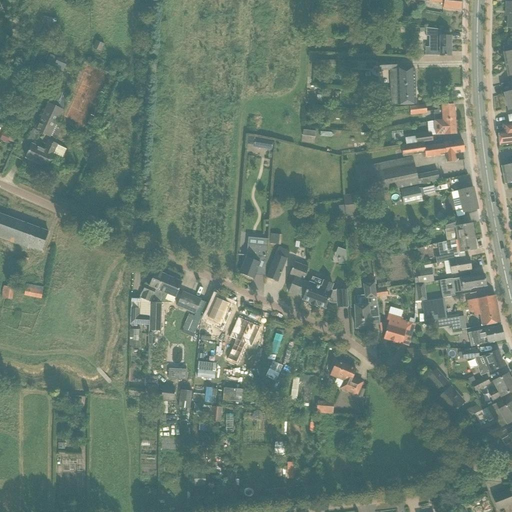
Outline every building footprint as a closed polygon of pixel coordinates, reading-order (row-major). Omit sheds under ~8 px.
[(417,0),(429,2),(443,4),(443,8),(450,9),(460,10),(460,0),(417,0)] [(322,2),(320,18),(329,19),(331,3),(322,2)] [(425,50),(425,56),(450,56),(451,36),(440,36),(440,30),(434,30),(425,30),(425,38),(429,38),(429,48),(425,48),(425,50)] [(511,50),(503,53),(505,63),(511,61),(511,50)] [(45,64),(62,72),(67,62),(57,57),(57,58),(50,54),(45,64)] [(390,69),(390,89),(414,88),(414,68),(390,69)] [(414,88),(390,89),(391,105),(415,104),(414,88)] [(62,158),(66,149),(49,141),(44,150),(34,145),(40,132),(50,137),(69,95),(60,91),(57,98),(54,96),(51,105),(48,104),(36,130),(33,129),(27,142),(32,144),(25,158),(38,164),(39,163),(47,166),(53,153),(62,158)] [(426,113),(426,111),(425,105),(409,107),(410,115),(426,113)] [(433,111),(434,122),(454,119),(453,105),(441,106),(441,107),(437,107),(437,110),(433,111)] [(454,119),(434,122),(435,135),(456,134),(454,119)] [(504,132),(497,133),(499,146),(509,144),(511,144),(511,123),(503,125),(504,132)] [(4,132),(1,140),(6,143),(9,135),(4,132)] [(415,137),(416,143),(432,141),(430,133),(415,135),(415,137)] [(255,139),(253,147),(271,150),(273,142),(255,139)] [(425,158),(445,155),(447,163),(463,160),(462,152),(464,152),(462,141),(444,143),(444,144),(424,147),(423,143),(416,144),(408,145),(406,145),(401,146),(402,157),(424,153),(425,158)] [(358,168),(364,196),(439,180),(437,171),(417,175),(412,156),(358,168)] [(501,166),(505,184),(511,182),(511,164),(501,166)] [(277,184),(276,194),(289,196),(290,186),(277,184)] [(400,190),(403,206),(422,201),(418,186),(400,190)] [(451,192),(456,217),(463,216),(463,213),(477,209),(472,187),(451,192)] [(345,215),(345,217),(363,215),(360,193),(343,195),(344,206),(345,215)] [(23,244),(41,251),(48,232),(0,214),(0,238),(22,246),(23,244)] [(444,222),(447,241),(457,240),(474,237),(471,223),(461,225),(458,226),(457,218),(444,222)] [(270,235),(269,244),(279,245),(280,236),(270,235)] [(435,256),(436,263),(436,264),(448,261),(450,261),(464,259),(464,258),(463,252),(466,252),(476,250),(474,237),(457,240),(447,241),(449,254),(445,255),(445,254),(435,256)] [(267,239),(267,240),(266,245),(247,244),(246,257),(239,274),(253,279),(260,260),(265,261),(268,239),(267,239)] [(276,249),(266,277),(277,282),(288,251),(281,248),(277,247),(276,249)] [(450,261),(448,261),(451,274),(471,271),(469,257),(464,258),(464,259),(450,261)] [(293,279),(288,293),(297,296),(298,294),(302,282),(303,280),(307,268),(294,263),(288,277),(293,279)] [(433,282),(432,268),(419,270),(419,272),(416,272),(416,277),(415,277),(416,284),(423,283),(433,282)] [(140,309),(131,309),(131,326),(149,325),(150,302),(155,289),(159,290),(165,275),(155,271),(149,286),(145,284),(142,292),(139,299),(140,309)] [(470,289),(486,286),(484,274),(452,279),(454,293),(470,290),(470,289)] [(165,275),(159,290),(175,297),(181,282),(165,275)] [(302,282),(298,294),(303,296),(302,300),(310,303),(310,304),(316,307),(317,305),(325,309),(328,302),(332,303),(337,303),(337,308),(347,307),(346,289),(336,290),(336,291),(332,291),(330,291),(332,284),(330,284),(329,282),(327,281),(325,282),(323,281),(321,287),(308,282),(308,284),(302,282)] [(378,289),(375,290),(386,289),(386,288),(390,288),(389,282),(377,284),(378,289)] [(360,303),(354,304),(354,306),(355,329),(358,329),(358,330),(367,331),(367,328),(369,328),(369,321),(370,321),(370,318),(379,317),(377,307),(376,297),(375,290),(374,283),(363,284),(364,295),(364,297),(360,298),(360,303)] [(423,283),(416,284),(415,285),(414,302),(422,301),(426,300),(423,283)] [(24,296),(41,299),(43,287),(26,284),(24,296)] [(12,299),(14,287),(2,286),(0,298),(12,299)] [(387,296),(386,289),(375,290),(376,297),(387,296)] [(177,306),(195,313),(200,300),(182,293),(177,306)] [(477,299),(482,326),(500,323),(495,295),(477,299)] [(426,300),(422,301),(425,322),(436,320),(439,320),(446,319),(443,297),(426,300)] [(214,298),(206,317),(217,322),(214,328),(221,331),(230,311),(225,309),(227,303),(214,298)] [(149,325),(149,331),(160,332),(161,303),(150,302),(149,325)] [(389,320),(386,329),(383,339),(407,346),(414,324),(404,322),(402,318),(389,314),(387,320),(389,320)] [(475,328),(475,315),(463,315),(463,328),(475,328)] [(439,320),(440,325),(454,323),(455,329),(460,328),(458,316),(446,319),(439,320)] [(239,318),(230,338),(237,340),(232,352),(236,354),(250,323),(239,318)] [(250,323),(236,354),(240,356),(246,344),(252,347),(261,328),(250,323)] [(467,333),(470,347),(487,343),(494,342),(504,340),(501,326),(491,328),(484,329),(467,333)] [(128,348),(138,348),(139,329),(129,329),(128,348)] [(427,359),(427,349),(413,349),(406,349),(406,361),(416,361),(416,360),(427,359)] [(469,351),(458,352),(459,359),(462,358),(463,359),(471,358),(475,358),(478,357),(477,350),(469,351)] [(478,357),(475,358),(478,367),(477,367),(480,376),(494,370),(503,366),(497,351),(488,354),(482,357),(478,357)] [(336,378),(335,382),(336,386),(340,388),(340,389),(357,395),(362,382),(352,378),(356,370),(335,361),(330,375),(336,378)] [(426,378),(437,391),(447,382),(436,369),(426,378)] [(282,371),(278,377),(284,381),(288,375),(282,371)] [(488,392),(492,400),(500,396),(511,390),(511,384),(507,374),(498,379),(493,381),(496,388),(488,392)] [(296,383),(314,385),(315,377),(297,375),(296,383)] [(471,384),(475,391),(489,384),(486,377),(475,382),(471,384)] [(129,396),(146,398),(147,389),(130,387),(129,396)] [(162,387),(161,399),(173,400),(174,388),(162,387)] [(436,399),(450,415),(463,403),(449,388),(436,399)] [(182,403),(181,407),(189,408),(191,391),(179,390),(177,402),(182,403)] [(192,393),(192,401),(203,403),(204,395),(192,393)] [(316,412),(333,414),(333,403),(317,401),(316,412)] [(478,412),(472,415),(476,424),(479,422),(479,424),(487,420),(488,422),(493,419),(498,429),(507,424),(511,420),(511,401),(501,409),(498,402),(486,408),(482,410),(478,412)] [(468,417),(472,415),(478,412),(475,405),(471,407),(464,411),(468,417)] [(192,422),(199,423),(199,420),(211,421),(212,419),(217,420),(218,409),(199,407),(199,414),(193,413),(192,422)] [(511,425),(498,434),(505,446),(506,445),(508,447),(511,452),(511,425)] [(468,433),(461,440),(468,449),(471,446),(469,444),(474,439),(468,433)] [(193,473),(193,485),(205,485),(205,473),(193,473)] [(492,497),(497,510),(511,504),(511,490),(511,489),(492,497)]
